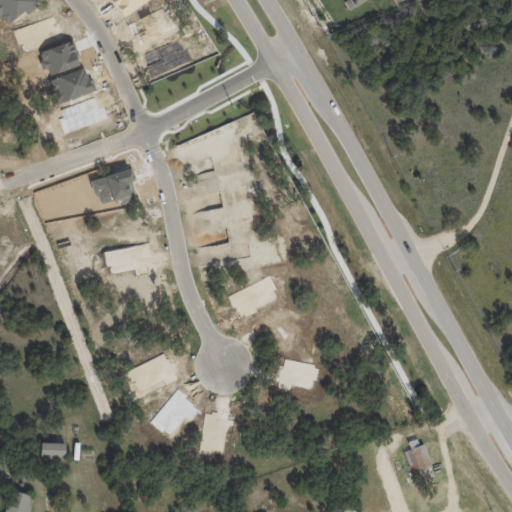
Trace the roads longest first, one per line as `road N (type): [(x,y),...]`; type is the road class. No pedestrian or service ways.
road 1 (secondary): [(235,0),(511,489)]
road 2 (secondary): [(482,383),(267,0)]
road 3 (residential): [(223,359),(194,294),(167,171),(124,61),(84,0)]
road 4 (residential): [(273,61),(138,125),(0,175)]
road 5 (track): [(511,127),(473,223),(413,261)]
